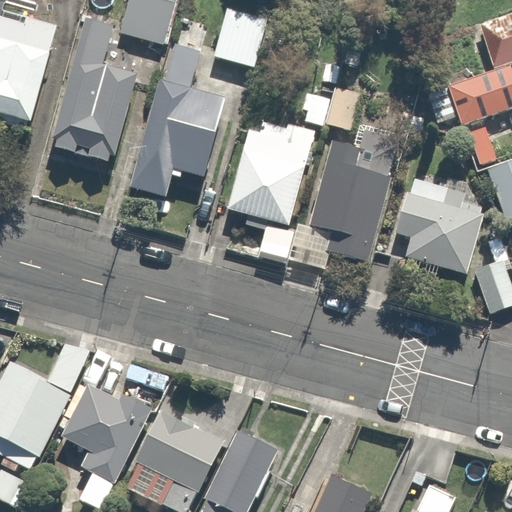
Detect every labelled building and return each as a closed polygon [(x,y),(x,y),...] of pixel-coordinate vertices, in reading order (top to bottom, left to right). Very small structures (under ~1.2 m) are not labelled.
[(161,47),(174,0),(129,0),(120,35),(161,47)] [(278,20),(224,5),(209,59),(263,74),(278,20)] [(482,41),(494,77),(511,70),(511,12),(477,25),(482,41)] [(64,33),(0,14),(0,127),(35,137),(64,33)] [(107,68),(118,30),(88,21),(54,144),(118,162),(141,77),(107,68)] [(494,77),(482,41),(449,52),(460,88),(494,77)] [(190,94),(197,67),(160,57),(125,187),(174,200),(181,173),(218,183),(238,107),(190,94)] [(460,88),(433,97),(441,123),(458,117),(463,131),(511,114),(511,70),(494,77),(460,88)] [(251,119),(228,215),(248,220),(246,226),(265,231),(258,261),(284,267),(316,134),(251,119)] [(402,154),(330,139),(306,254),(378,269),(402,154)] [(511,162),(492,170),(511,223),(511,162)] [(408,198),(399,239),(415,243),(410,266),(475,281),(490,216),(408,198)] [(14,362),(0,388),(0,458),(36,476),(77,395),(14,362)] [(88,454),(81,468),(93,474),(79,504),(95,511),(107,511),(157,414),(126,398),(122,406),(88,388),(62,441),(88,454)] [(163,415),(137,465),(171,483),(159,506),(169,511),(192,511),(226,447),(163,415)] [(239,433),(203,502),(208,505),(204,511),(253,511),(282,455),(239,433)] [(27,483),(6,471),(0,481),(0,498),(13,507),(27,483)] [(368,511),(377,492),(336,474),(318,511),(368,511)] [(457,511),(463,499),(431,483),(417,511),(457,511)]
